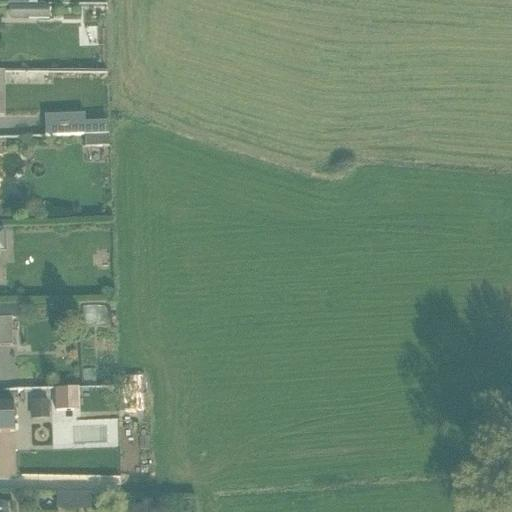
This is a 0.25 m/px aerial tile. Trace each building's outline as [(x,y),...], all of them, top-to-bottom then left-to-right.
[(0,9),(0,18),(29,20),(29,11),(0,9)] [(82,69),(88,49),(67,43),(61,64),(82,69)] [(95,147),(94,117),(31,119),(32,135),(70,133),(71,148),(95,147)] [(40,394),(39,419),(51,419),(50,444),(96,445),(96,422),(64,422),(65,395),(40,394)] [(0,433),(11,433),(9,401),(0,400),(0,433)] [(17,419),(35,418),(35,403),(16,403),(17,419)] [(44,494),(44,509),(77,509),(77,493),(44,494)]
